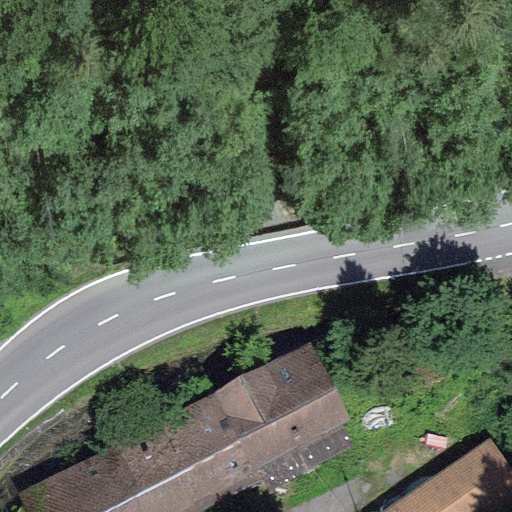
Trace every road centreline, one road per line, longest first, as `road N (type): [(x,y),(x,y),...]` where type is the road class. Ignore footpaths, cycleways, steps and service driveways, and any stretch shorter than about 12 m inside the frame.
road 1 (secondary): [(511,223),(165,296),(54,353),(0,400)]
road 2 (track): [(381,511),(508,340)]
